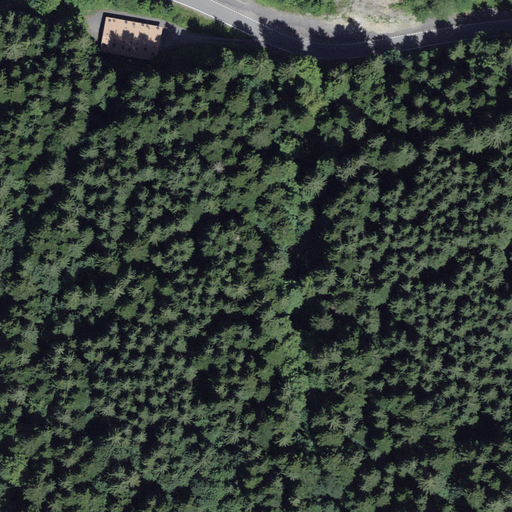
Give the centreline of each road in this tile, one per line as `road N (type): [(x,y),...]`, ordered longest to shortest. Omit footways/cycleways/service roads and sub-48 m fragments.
road 1 (track): [(511,145),(366,181),(327,203),(301,244),(209,227),(119,275),(33,303),(0,304)]
road 2 (tertiary): [(192,0),(322,51),(511,25)]
